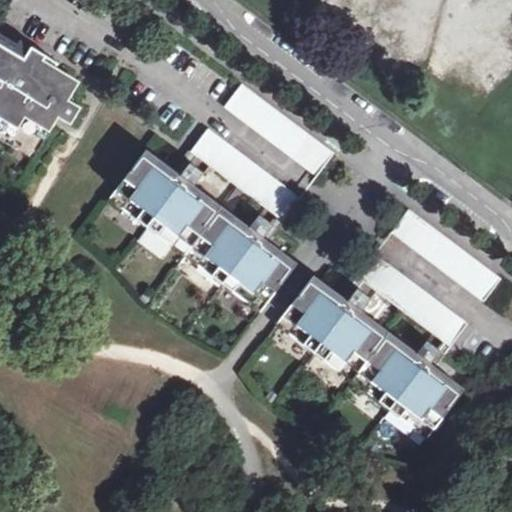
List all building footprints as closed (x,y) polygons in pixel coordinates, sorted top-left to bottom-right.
[(0,138),(35,159),(60,119),(71,125),(81,109),(70,102),(78,89),(52,73),(54,69),(41,61),(39,65),(30,59),(32,56),(22,50),(17,51),(0,40),(0,138)] [(242,83),(225,106),(318,175),(334,153),(242,83)] [(209,128),(191,151),(284,221),(301,198),(209,128)] [(146,150),(109,199),(261,313),(298,264),(269,241),(278,229),(260,215),(250,228),(193,185),(203,173),(185,159),(175,172),(146,150)] [(409,210),(392,232),(485,302),(501,279),(409,210)] [(376,254),(358,277),(451,346),(468,323),(376,254)] [(313,275),(277,325),(428,438),(464,390),(435,367),(444,355),(427,342),(418,354),(360,311),(369,298),(352,285),(342,297),(313,275)]
